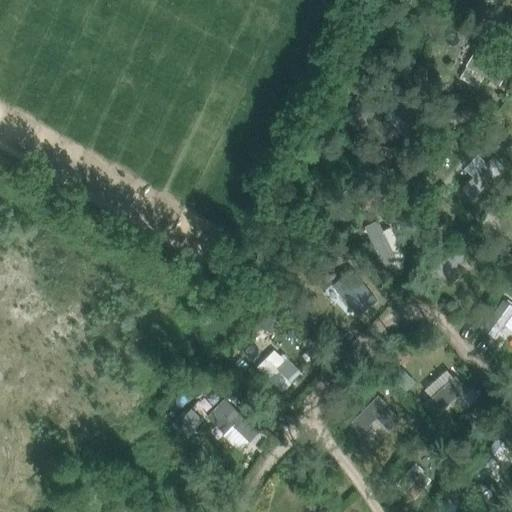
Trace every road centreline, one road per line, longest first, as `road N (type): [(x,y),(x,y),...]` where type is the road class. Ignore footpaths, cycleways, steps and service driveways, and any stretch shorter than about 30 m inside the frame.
road 1 (track): [(268,372),(327,281),(359,274),(393,290),(442,336),(511,427)]
road 2 (track): [(367,511),(268,372),(226,460),(212,511)]
